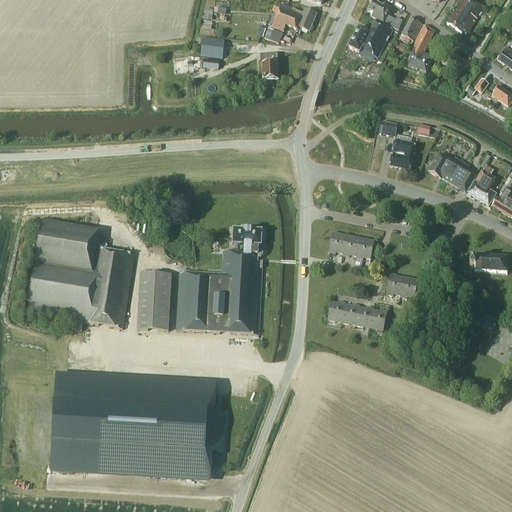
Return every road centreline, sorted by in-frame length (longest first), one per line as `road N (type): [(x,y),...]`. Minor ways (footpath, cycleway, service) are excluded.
road 1 (tertiary): [(237,511),(294,365),(306,212)]
road 2 (tertiary): [(303,170),(300,129),(311,85),(351,0)]
road 3 (residential): [(306,212),(449,239),(461,209)]
road 4 (unclassified): [(461,209),(303,170)]
road 5 (residential): [(511,84),(389,0)]
